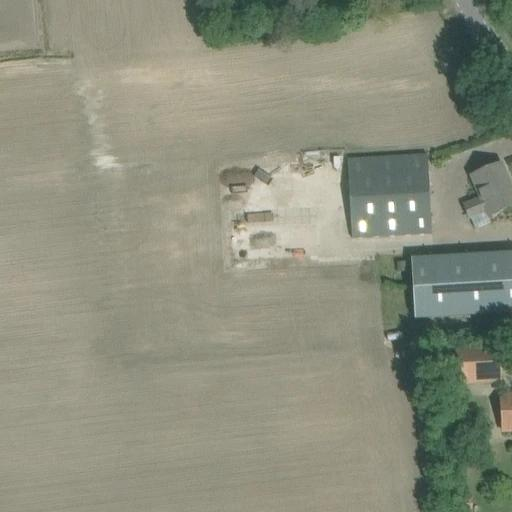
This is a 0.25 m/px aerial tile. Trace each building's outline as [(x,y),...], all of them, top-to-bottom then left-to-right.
[(250,10),(236,14),(240,28),(254,23),(250,10)] [(427,154),(347,159),(352,240),(412,236),(432,235),(427,154)] [(511,189),(501,164),(471,177),(480,199),(464,206),(470,219),(486,212),(488,217),(511,207),(511,189)] [(247,236),(247,260),(277,259),(277,235),(247,236)] [(511,256),(410,263),(413,320),(511,313),(511,256)] [(499,384),(497,346),(444,349),(446,386),(499,384)] [(511,433),(511,396),(500,398),(502,434),(511,433)]
